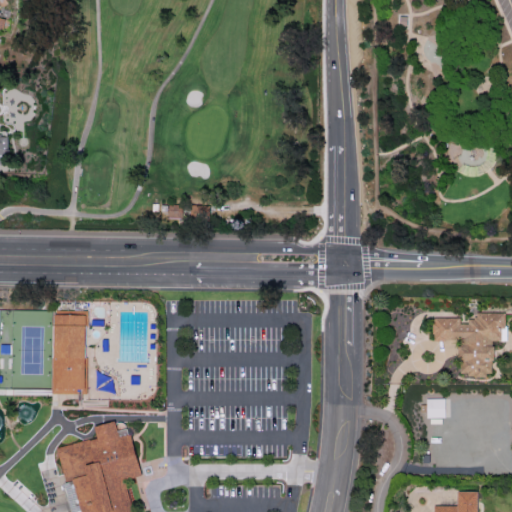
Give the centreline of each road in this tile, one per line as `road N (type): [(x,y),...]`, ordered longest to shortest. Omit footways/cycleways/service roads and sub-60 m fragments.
road 1 (residential): [(341,264),(343,0)]
road 2 (residential): [(329,511),(342,409),(341,264)]
road 3 (secondary): [(0,261),(166,261)]
road 4 (secondary): [(196,271),(316,276),(341,264)]
road 5 (residential): [(342,409),(393,421),(398,451),(376,511)]
road 6 (secondary): [(341,264),(320,250),(199,248)]
